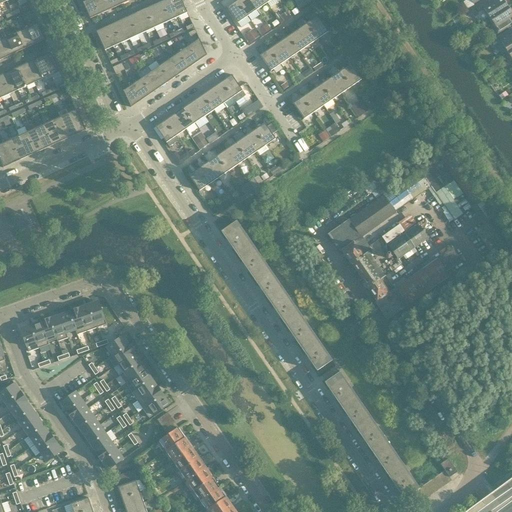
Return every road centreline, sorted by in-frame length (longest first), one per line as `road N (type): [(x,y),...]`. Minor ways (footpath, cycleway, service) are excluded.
road 1 (residential): [(393,511),(126,129)]
road 2 (residential): [(267,511),(116,290),(93,280)]
road 3 (residential): [(108,511),(91,473),(23,375),(1,314)]
road 4 (unknown): [(386,332),(465,264),(427,198)]
road 5 (residential): [(126,129),(62,0)]
road 6 (residential): [(0,185),(126,129)]
road 7 (residential): [(126,129),(233,54)]
